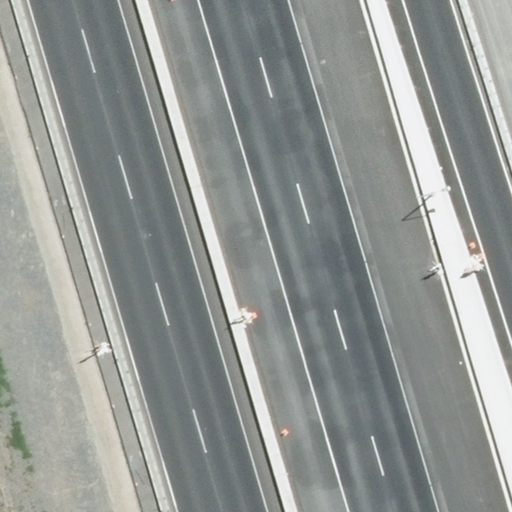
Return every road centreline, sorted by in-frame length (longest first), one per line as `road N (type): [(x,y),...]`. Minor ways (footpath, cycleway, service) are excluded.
road 1 (motorway): [(237,0),(390,511)]
road 2 (motorway): [(208,511),(58,0)]
road 3 (motorway): [(430,0),(511,261)]
